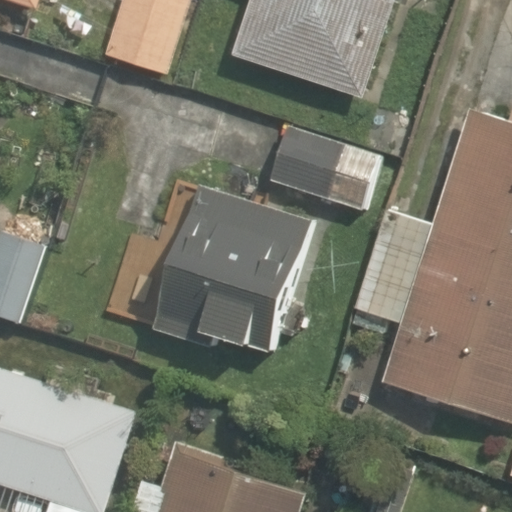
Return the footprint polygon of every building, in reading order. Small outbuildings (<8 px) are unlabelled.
[(3,0),(44,12),(48,0),(3,0)] [(128,0),(111,59),(172,77),(194,0),(128,0)] [(368,98),(399,0),(253,0),(235,55),(368,98)] [(391,383),(511,423),(511,122),(481,112),(442,226),(395,211),(356,326),(384,336),(389,319),(410,326),(391,383)] [(384,157),(290,128),(273,184),(366,213),(384,157)] [(312,223),(202,187),(156,330),(216,350),(222,333),(272,349),(312,223)] [(0,316),(26,325),(51,248),(5,232),(0,225),(0,316)] [(158,391),(99,372),(83,421),(141,441),(158,391)] [(305,511),(310,495),(227,470),(232,456),(179,440),(164,489),(143,482),(133,511),(305,511)]
